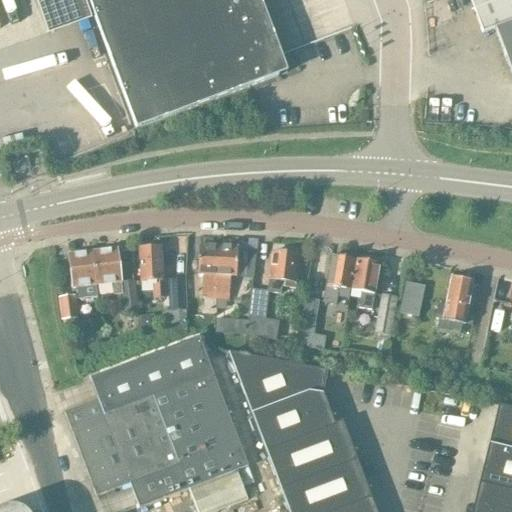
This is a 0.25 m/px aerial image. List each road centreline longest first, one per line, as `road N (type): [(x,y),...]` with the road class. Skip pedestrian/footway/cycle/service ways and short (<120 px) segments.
road 1 (unclassified): [(0,219),(190,179),(394,174)]
road 2 (residential): [(50,232),(112,222),(244,220),(399,240)]
road 3 (unclassified): [(61,511),(0,323)]
road 4 (unclassified): [(394,174),(392,0)]
